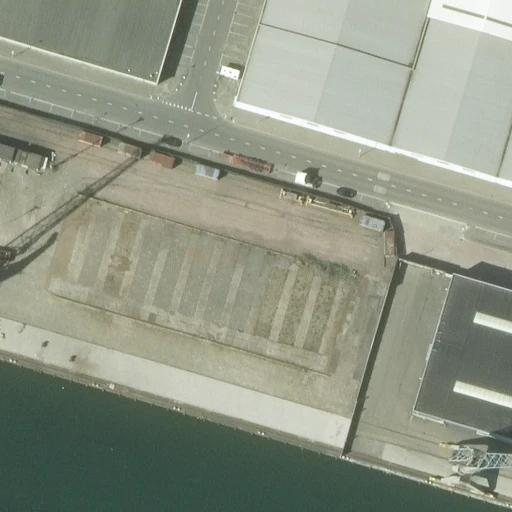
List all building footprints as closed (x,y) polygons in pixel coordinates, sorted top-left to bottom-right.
[(0,0),(0,40),(155,87),(180,0),(0,0)] [(511,189),(511,45),(427,21),(432,0),(264,0),(233,108),(511,189)] [(13,152),(0,148),(0,162),(9,165),(13,152)] [(40,160),(17,153),(13,166),(36,172),(40,160)] [(143,212),(209,223),(212,208),(145,198),(143,212)] [(173,244),(158,308),(202,318),(199,329),(213,332),(249,340),(250,333),(261,335),(280,251),(167,224),(163,242),(173,244)] [(511,297),(450,279),(410,416),(511,445),(511,297)] [(346,407),(365,336),(338,329),(319,400),(346,407)]
